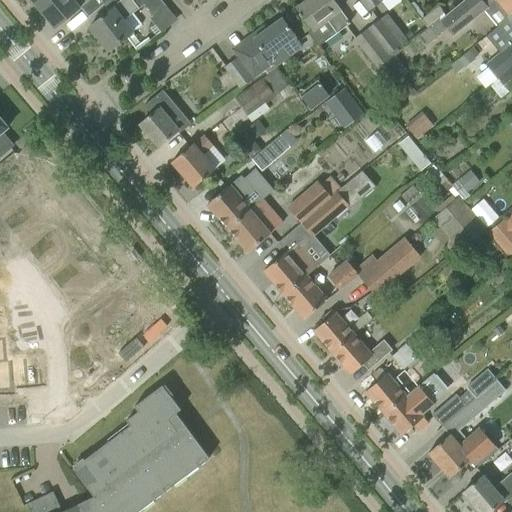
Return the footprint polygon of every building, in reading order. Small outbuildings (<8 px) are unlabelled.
[(45,0),(37,7),(55,29),(70,16),(79,9),(79,8),(88,0),(45,0)] [(103,0),(109,8),(87,25),(107,51),(132,32),(123,21),(138,9),(131,0),(103,0)] [(165,6),(160,0),(139,0),(153,16),(165,6)] [(309,34),(319,47),(349,25),(339,12),(340,11),(332,0),(306,0),(296,8),(313,31),(309,34)] [(361,0),(370,11),(381,3),(384,0),(361,0)] [(468,14),(483,2),(481,0),(464,0),(440,21),(453,38),(474,21),(468,14)] [(511,0),(490,0),(506,19),(511,13),(511,0)] [(420,19),(419,20),(426,28),(444,14),(438,7),(421,20),(420,19)] [(257,44),(238,58),(253,79),(273,64),(267,56),(279,48),(287,59),(301,48),(294,37),(294,36),(281,19),(253,39),(257,44)] [(380,22),(368,31),(386,55),(388,56),(399,48),(380,22)] [(386,55),(368,31),(355,40),(389,86),(403,76),(388,56),(386,55)] [(511,41),(486,64),(498,79),(511,67),(511,41)] [(468,50),(457,59),(463,67),(474,58),(468,50)] [(253,79),(238,58),(224,68),(239,89),(253,79)] [(511,67),(498,79),(490,86),(501,99),(511,89),(511,67)] [(261,80),(233,99),(246,118),(274,98),(261,80)] [(383,98),(391,109),(415,90),(408,80),(383,98)] [(300,98),(310,110),(328,96),(318,84),(300,98)] [(139,125),(158,147),(178,130),(180,132),(191,125),(179,110),(162,90),(143,106),(151,115),(139,125)] [(350,103),(333,115),(343,128),(359,116),(350,103)] [(423,114),(406,127),(416,139),(432,125),(423,114)] [(0,156),(12,146),(1,133),(7,128),(0,119),(0,156)] [(260,149),(245,130),(235,138),(250,157),(260,149)] [(202,155),(212,146),(204,136),(193,145),(192,144),(171,162),(193,188),(214,170),(202,155)] [(429,164),(407,136),(398,144),(420,171),(429,164)] [(252,160),(261,170),(287,148),(279,138),(252,160)] [(0,173),(11,187),(0,195),(0,206),(7,215),(22,202),(42,185),(43,186),(47,182),(32,164),(29,167),(17,152),(0,165),(0,173)] [(433,166),(441,176),(448,170),(441,163),(436,168),(433,166)] [(450,187),(441,176),(433,166),(424,174),(433,185),(438,180),(454,198),(457,195),(450,187)] [(450,187),(457,195),(458,194),(464,200),(469,195),(465,191),(478,180),(469,170),(450,187)] [(330,198),(300,224),(311,238),(348,207),(349,209),(374,188),(361,171),(330,197),(330,198)] [(207,204),(227,228),(249,210),(250,210),(261,201),(240,176),(229,186),(207,204)] [(286,208),(300,224),(330,198),(330,197),(317,182),(286,208)] [(33,215),(17,229),(29,243),(44,231),(64,214),(65,215),(69,211),(54,192),(51,195),(43,186),(42,185),(22,202),(33,215)] [(412,185),(400,195),(406,202),(418,193),(412,185)] [(428,221),(437,231),(440,228),(461,251),(489,229),(459,196),(455,200),(453,199),(428,221)] [(249,210),(227,228),(248,253),(282,223),(271,210),(259,221),(250,210),(249,210)] [(511,252),(511,212),(504,219),(504,218),(487,232),(507,257),(511,252)] [(56,245),(40,259),(52,273),(68,259),(88,242),(91,240),(76,222),(73,224),(65,215),(64,214),(44,231),(56,245)] [(382,268),(363,283),(374,296),(420,258),(404,239),(377,261),(382,268)] [(263,271),(284,295),(306,276),(318,266),(298,241),(263,271)] [(80,274),(63,287),(75,302),(76,301),(115,268),(100,250),(97,253),(88,242),(68,259),(80,274)] [(357,276),(363,283),(382,268),(377,261),(372,256),(354,271),(346,261),(327,277),(340,291),(357,276)] [(115,268),(76,301),(86,312),(106,295),(129,323),(148,307),(115,268)] [(306,276),(284,295),(304,319),(326,300),(306,276)] [(75,329),(61,341),(78,362),(89,353),(92,356),(110,341),(86,312),(76,301),(75,302),(62,313),(75,329)] [(314,330),(332,352),(353,335),(331,310),(322,318),(325,321),(314,330)] [(353,335),(332,352),(350,374),(362,364),(368,370),(376,363),(391,351),(383,341),(368,353),(353,335)] [(3,339),(0,339),(0,391),(11,391),(11,387),(25,385),(23,358),(5,360),(3,339)] [(43,357),(23,358),(25,385),(52,383),(60,377),(62,380),(81,365),(78,362),(61,341),(43,357)] [(365,391),(384,413),(405,396),(392,382),(404,372),(405,373),(420,360),(405,344),(391,355),(395,360),(383,370),(381,368),(372,376),(377,382),(365,391)] [(506,391),(497,380),(476,399),(484,409),(506,391)] [(132,511),(150,498),(152,501),(174,485),(172,482),(195,464),(197,467),(209,458),(175,413),(180,410),(162,385),(134,406),(138,411),(126,420),(131,427),(110,443),(108,441),(83,459),(85,461),(75,469),(73,467),(72,467),(93,496),(93,497),(77,505),(78,506),(67,511),(66,510),(61,511),(52,492),(26,504),(29,511),(132,511)] [(405,396),(384,413),(402,435),(414,425),(419,431),(428,424),(421,415),(433,405),(418,386),(405,397),(405,396)] [(431,415),(442,427),(476,399),(467,390),(458,398),(455,395),(431,415)] [(449,435),(428,453),(449,478),(470,460),(474,465),(489,452),(495,446),(479,428),(459,446),(451,437),(452,436),(451,435),(450,436),(449,435)] [(511,473),(504,480),(494,489),(482,476),(462,493),(478,511),(488,511),(511,492),(511,473)]
